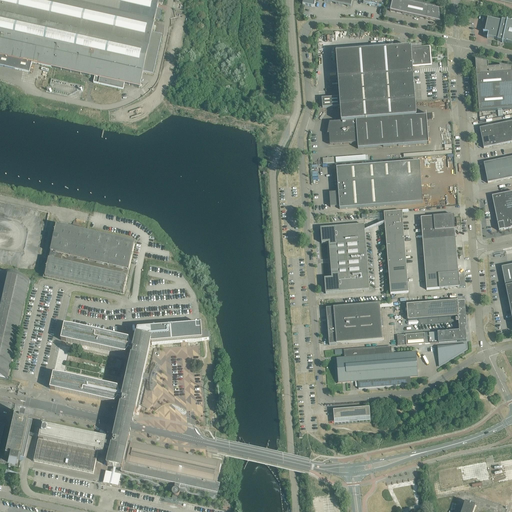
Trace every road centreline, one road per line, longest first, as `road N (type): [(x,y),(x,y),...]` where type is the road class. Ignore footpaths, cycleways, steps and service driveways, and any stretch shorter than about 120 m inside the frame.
road 1 (unclassified): [(349,470),(0,396)]
road 2 (unclassified): [(462,43),(367,22),(310,27),(301,136)]
road 3 (unclassified): [(321,398),(301,136)]
road 4 (unclassified): [(474,250),(462,43)]
road 5 (unclassified): [(321,398),(413,393),(486,353)]
road 6 (tertiary): [(349,470),(452,446),(511,419)]
